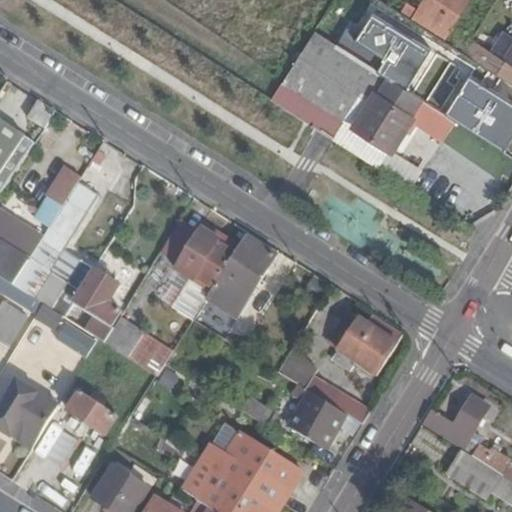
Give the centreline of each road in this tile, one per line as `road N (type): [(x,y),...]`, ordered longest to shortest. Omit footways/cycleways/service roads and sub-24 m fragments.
road 1 (residential): [(449,332),(0,53)]
road 2 (residential): [(449,332),(340,511)]
